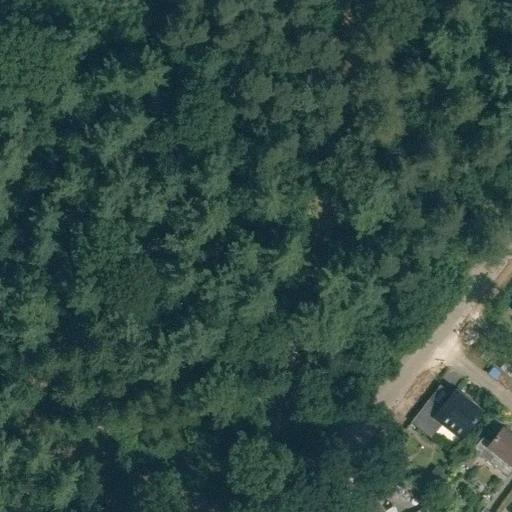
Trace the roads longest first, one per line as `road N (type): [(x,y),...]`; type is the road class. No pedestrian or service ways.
road 1 (track): [(349,0),(351,86),(264,478),(266,511)]
road 2 (unclassified): [(301,511),(432,340)]
road 3 (unclassified): [(432,340),(511,239)]
